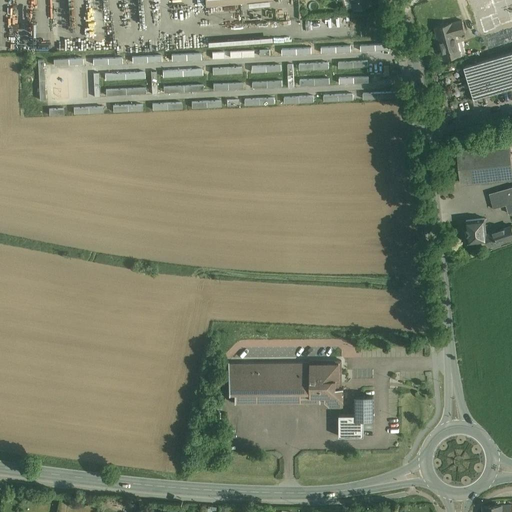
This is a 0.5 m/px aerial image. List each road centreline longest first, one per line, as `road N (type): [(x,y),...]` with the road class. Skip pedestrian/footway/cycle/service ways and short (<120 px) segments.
road 1 (secondary): [(428,474),(290,493),(0,467)]
road 2 (residential): [(421,132),(451,363)]
road 3 (residential): [(392,0),(421,132)]
